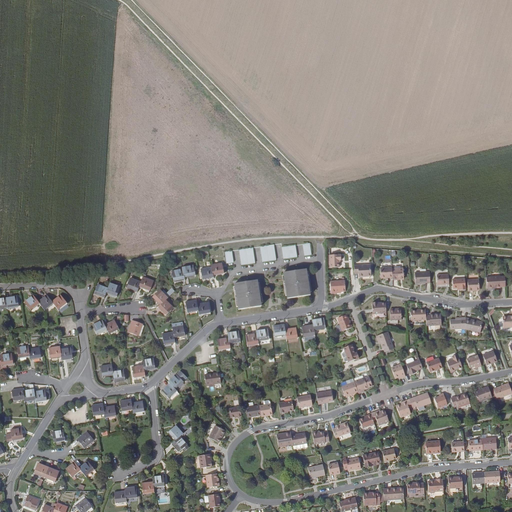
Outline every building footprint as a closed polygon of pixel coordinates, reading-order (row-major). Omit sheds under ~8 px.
[(302,244),(303,256),(310,255),(308,243),(302,244)] [(272,245),(260,247),(262,262),(275,260),(272,245)] [(294,245),(281,247),(283,259),(296,257),(294,245)] [(252,248),(239,250),(241,265),(254,263),(252,248)] [(224,252),(226,264),(233,263),(231,251),(224,252)] [(341,254),(330,255),(331,267),(340,267),(340,260),(342,260),(341,254)] [(221,263),(210,265),(211,267),(212,275),(223,273),(221,263)] [(192,266),(182,268),(182,269),(184,277),(194,275),(192,266)] [(202,279),(213,277),(212,275),(211,267),(200,269),(202,279)] [(354,267),(354,275),(358,275),(358,278),(370,278),(370,267),(354,267)] [(384,277),(384,278),(392,278),(391,269),(391,267),(380,268),(381,277),(384,277)] [(403,268),(391,269),(392,278),(392,280),(400,280),(400,278),(404,278),(403,268)] [(173,281),(184,279),(184,277),(182,269),(171,271),(173,281)] [(309,292),(306,272),(305,269),(283,273),(283,276),(286,295),(286,299),(309,295),(309,292)] [(415,283),(430,283),(429,272),(414,273),(415,283)] [(448,285),(448,275),(436,275),(437,285),(448,285)] [(139,287),(142,288),(149,291),(153,281),(142,277),(141,282),(139,287)] [(486,288),(493,288),(493,287),(500,287),(505,287),(505,277),(486,278),(486,288)] [(139,287),(141,282),(130,278),(127,288),(137,291),(139,287)] [(460,289),(460,290),(460,291),(465,290),(464,279),(453,280),(453,289),(457,289),(460,289)] [(478,279),(467,280),(468,291),(475,291),(475,289),(478,289),(478,279)] [(235,287),(238,307),(238,309),(261,306),(261,303),(258,283),(257,280),(234,284),(235,287)] [(335,292),(340,292),(345,292),(344,281),(330,282),(331,294),(336,293),(335,292)] [(109,283),(107,289),(106,292),(116,296),(120,287),(109,283)] [(94,294),(104,298),(106,292),(107,289),(97,285),(94,294)] [(153,297),(160,305),(164,301),(167,298),(160,290),(153,297)] [(44,310),(52,303),(51,302),(46,295),(38,302),(39,304),(44,310)] [(60,295),(51,302),(52,303),(57,310),(66,303),(60,295)] [(17,296),(6,298),(7,308),(18,306),(17,296)] [(38,302),(33,296),(24,302),(30,310),(39,304),(38,302)] [(197,305),(196,300),(185,302),(187,312),(198,310),(197,305)] [(160,305),(157,308),(165,316),(172,309),(164,301),(160,305)] [(386,313),(385,303),(377,303),(377,302),(372,302),(372,313),(386,313)] [(207,303),(197,305),(198,310),(199,315),(209,312),(207,303)] [(390,320),(401,320),(400,309),(389,309),(390,320)] [(420,311),(417,311),(411,311),(411,320),(418,320),(418,321),(426,320),(425,317),(425,309),(420,309),(420,311)] [(351,328),(346,315),(337,319),(342,331),(351,328)] [(439,315),(432,315),(433,317),(429,317),(425,317),(426,320),(426,325),(430,325),(430,326),(440,325),(439,315)] [(502,328),(511,327),(511,316),(506,317),(506,319),(502,319),(502,328)] [(313,325),(314,330),(325,328),(323,318),(312,320),(313,325)] [(465,318),(461,318),(461,319),(456,320),(450,320),(451,329),(465,329),(465,319),(465,318)] [(470,319),(465,319),(465,329),(478,332),(481,322),(470,320),(470,319)] [(114,320),(104,325),(106,329),(108,334),(118,329),(114,320)] [(96,334),(106,329),(104,325),(102,321),(92,325),(96,334)] [(142,324),(132,321),(127,332),(136,335),(138,331),(139,332),(142,324)] [(174,327),(174,324),(171,324),(173,332),(174,337),(184,335),(183,326),(174,327)] [(285,334),(285,329),(284,325),(273,326),(275,336),(285,334)] [(314,330),(313,325),(302,327),(304,336),(314,335),(314,330)] [(296,328),(285,329),(285,334),(286,339),(297,337),(296,328)] [(256,334),(257,341),(268,339),(267,329),(256,331),(256,334)] [(238,331),(227,333),(228,338),(229,343),(240,341),(238,331)] [(174,337),(173,332),(162,334),(164,344),(171,342),(174,342),(174,337)] [(374,337),(376,343),(378,342),(378,344),(381,350),(382,349),(383,353),(392,350),(386,333),(374,337)] [(257,341),(256,334),(245,335),(247,345),(258,343),(257,341)] [(229,343),(228,338),(217,340),(219,349),(230,348),(229,343)] [(343,348),(345,353),(348,361),(348,362),(358,358),(356,353),(354,353),(353,349),(352,345),(343,348)] [(18,358),(29,356),(28,349),(28,346),(17,348),(18,358)] [(60,350),(60,347),(49,348),(50,358),(61,357),(60,350)] [(39,348),(28,349),(29,356),(30,359),(41,358),(39,348)] [(71,348),(60,350),(61,357),(61,359),(72,358),(71,348)] [(486,365),(492,363),(492,361),(496,359),(493,351),(482,355),(486,365)] [(0,355),(2,365),(2,366),(6,366),(5,365),(13,364),(11,354),(0,355)] [(454,370),(462,368),(457,354),(450,357),(450,358),(446,360),(450,373),(455,371),(454,370)] [(475,368),(481,366),(477,355),(466,359),(469,368),(474,366),(475,368)] [(429,373),(442,368),(438,358),(425,363),(429,373)] [(153,359),(142,360),(143,366),(144,370),(154,369),(153,359)] [(422,369),(419,360),(414,362),(406,364),(410,375),(415,373),(414,372),(422,369)] [(102,376),(113,374),(113,372),(111,365),(100,366),(102,376)] [(394,378),(398,377),(401,376),(401,378),(405,377),(401,365),(391,368),(394,378)] [(134,377),(145,375),(144,370),(143,366),(132,367),(134,377)] [(113,374),(114,382),(125,380),(123,370),(113,372),(113,374)] [(176,374),(167,382),(169,384),(174,389),(176,391),(183,384),(181,382),(182,381),(187,377),(180,371),(176,375),(176,374)] [(207,385),(221,384),(219,373),(206,375),(207,385)] [(371,383),(370,379),(369,377),(364,378),(354,382),(354,383),(357,392),(358,394),(362,392),(361,390),(363,389),(368,388),(367,387),(372,385),(371,383)] [(357,392),(354,383),(347,385),(341,387),(344,396),(357,392)] [(169,398),(176,391),(174,389),(169,384),(162,391),(169,398)] [(500,398),(511,393),(509,384),(501,387),(497,388),(500,398)] [(485,390),(479,392),(475,394),(478,403),(492,398),(488,388),(484,389),(485,390)] [(23,391),(23,389),(12,391),(13,400),(24,399),(23,391)] [(24,399),(24,401),(35,400),(34,392),(34,390),(23,391),(24,399)] [(35,400),(35,402),(46,400),(45,391),(34,392),(35,400)] [(331,391),(316,393),(318,405),(325,403),(332,401),(331,391)] [(412,407),(412,408),(416,406),(417,408),(431,403),(427,393),(409,399),(412,407)] [(439,397),(434,399),(437,409),(447,405),(443,394),(439,396),(439,397)] [(450,399),(453,408),(458,406),(458,407),(469,403),(466,394),(455,398),(454,398),(450,399)] [(297,398),(299,408),(314,405),(313,395),(297,398)] [(121,411),(132,409),(131,403),(131,399),(120,401),(121,411)] [(409,399),(402,402),(403,404),(400,405),(396,406),(400,417),(407,415),(405,409),(412,407),(409,399)] [(142,401),(131,403),(132,409),(133,413),(144,411),(142,401)] [(284,403),(278,403),(280,413),(285,413),(285,412),(294,410),(292,402),(284,403)] [(93,415),(104,414),(103,408),(103,404),(92,405),(93,415)] [(268,414),(272,413),(270,404),(264,405),(259,406),(261,417),(268,416),(268,414)] [(259,406),(259,405),(245,408),(246,418),(250,417),(251,419),(261,417),(259,406)] [(104,414),(105,418),(116,416),(114,406),(103,408),(104,414)] [(241,418),(240,408),(234,408),(234,409),(229,410),(230,419),(235,418),(237,417),(237,418),(241,418)] [(378,413),(377,412),(370,414),(370,415),(373,421),(377,420),(379,425),(388,422),(384,411),(380,412),(378,413)] [(370,415),(366,416),(367,417),(363,418),(359,420),(362,429),(374,425),(373,421),(370,415)] [(203,433),(215,439),(221,427),(209,421),(203,433)] [(332,430),(334,437),(338,435),(338,437),(350,433),(346,422),(341,424),(341,425),(339,426),(335,427),(335,429),(332,430)] [(168,432),(175,440),(180,437),(183,434),(176,426),(168,432)] [(5,430),(6,440),(23,438),(21,428),(5,430)] [(52,432),(54,442),(65,440),(63,430),(52,432)] [(93,439),(87,432),(77,439),(84,448),(90,443),(89,442),(93,439)] [(286,434),(277,436),(278,447),(293,445),(291,436),(291,432),(286,433),(286,434)] [(312,433),(314,445),(329,442),(328,433),(324,434),(324,433),(317,433),(317,432),(312,433)] [(305,433),(291,436),(293,445),(293,446),(307,444),(305,433)] [(175,440),(172,443),(179,451),(187,445),(180,437),(175,440)] [(496,438),(482,438),(482,440),(482,450),(496,449),(496,438)] [(469,451),(482,450),(482,440),(468,441),(469,451)] [(433,452),(440,452),(439,441),(425,442),(425,443),(424,444),(424,446),(426,447),(426,454),(433,453),(433,452)] [(452,452),(464,451),(463,442),(451,443),(452,452)] [(394,449),(382,452),(384,462),(388,461),(388,460),(392,459),(396,459),(394,449)] [(363,455),(365,466),(380,463),(378,452),(363,455)] [(204,455),(199,456),(200,468),(211,467),(209,454),(204,455)] [(341,458),(344,469),(347,468),(347,470),(355,468),(356,470),(360,469),(357,457),(345,459),(345,458),(341,458)] [(80,470),(87,479),(89,477),(87,475),(93,469),(87,461),(79,468),(80,470)] [(72,477),(80,470),(79,468),(74,462),(66,469),(72,477)] [(330,475),(334,474),(340,472),(338,463),(328,465),(330,475)] [(35,473),(45,477),(48,468),(38,464),(35,473)] [(310,478),(325,475),(323,465),(308,468),(310,478)] [(59,469),(57,468),(56,471),(54,470),(52,469),(52,468),(49,467),(48,468),(45,477),(55,481),(59,469)] [(482,470),(482,481),(497,480),(497,469),(482,470)] [(482,481),(482,470),(469,471),(470,482),(482,481)] [(459,473),(453,474),(453,475),(450,475),(450,474),(446,475),(446,486),(460,485),(459,473)] [(216,474),(205,475),(207,488),(219,486),(218,481),(217,481),(217,479),(216,474)] [(163,476),(152,477),(152,482),(153,487),(164,486),(163,476)] [(432,489),(441,488),(440,476),(433,477),(433,478),(430,478),(425,478),(426,489),(427,489),(428,490),(431,490),(432,489)] [(421,490),(421,481),(417,481),(417,480),(412,480),(412,481),(409,481),(405,482),(405,491),(421,490)] [(153,487),(152,482),(142,483),(143,493),(154,492),(153,487)] [(381,498),(402,496),(401,487),(397,487),(397,485),(381,487),(381,491),(381,498)] [(125,491),(126,499),(137,497),(136,488),(125,489),(125,491)] [(367,492),(367,490),(360,491),(361,502),(378,501),(378,499),(377,491),(377,489),(373,490),(373,491),(367,492)] [(126,499),(125,491),(114,492),(115,502),(126,501),(126,499)] [(219,494),(208,496),(209,508),(219,507),(219,502),(218,499),(219,499),(219,494)] [(31,508),(32,507),(36,509),(39,500),(28,495),(24,505),(31,508)] [(353,495),(348,496),(349,497),(341,499),(336,500),(338,509),(355,506),(353,495)] [(85,498),(75,505),(80,511),(84,511),(88,510),(87,508),(91,506),(85,498)] [(55,508),(53,511),(65,511),(67,507),(57,503),(55,508)]
